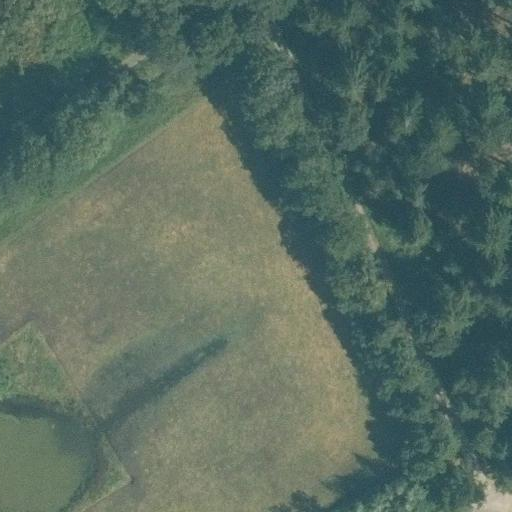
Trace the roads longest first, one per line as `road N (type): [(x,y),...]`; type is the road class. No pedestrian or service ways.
road 1 (track): [(253,0),(492,507)]
road 2 (track): [(0,170),(222,0)]
